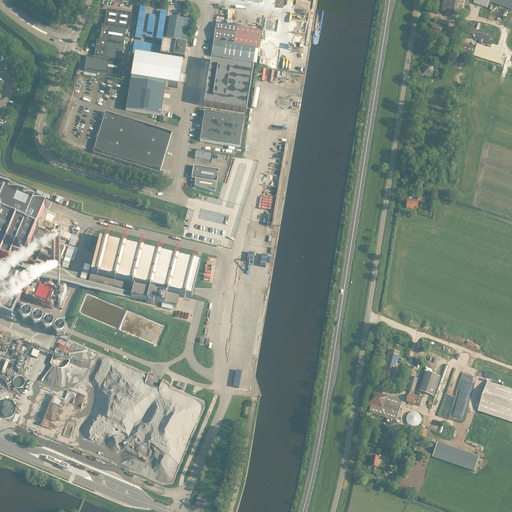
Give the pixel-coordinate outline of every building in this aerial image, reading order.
[(442,0),(441,11),(465,15),(467,0),(442,0)] [(511,0),(474,0),(474,3),(487,7),(489,1),(511,8),(511,0)] [(118,76),(120,62),(123,46),(124,46),(124,45),(123,45),(126,30),(129,30),(128,30),(128,27),(129,27),(129,26),(131,13),(107,9),(104,25),(101,25),(102,26),(100,33),(99,41),(96,41),(94,57),(85,56),(86,57),(84,71),(118,76)] [(165,39),(187,43),(191,19),(169,16),(165,39)] [(445,31),(448,25),(443,23),(442,26),(427,21),(423,33),(443,40),(446,32),(445,31)] [(211,56),(253,62),(256,47),(258,47),(261,30),(236,26),(216,23),(211,56)] [(471,27),(472,25),(468,24),(467,26),(465,25),(463,31),(474,34),(473,36),(489,40),(491,34),(481,31),(481,30),(476,29),(471,27)] [(160,54),(160,56),(184,59),(185,58),(185,56),(186,51),(187,45),(162,41),(160,54)] [(457,51),(473,56),(476,47),(460,42),(457,51)] [(179,88),(183,64),(134,56),(125,110),(161,116),(165,86),(179,88)] [(205,97),(204,106),(246,112),(253,67),(211,60),(209,69),(208,76),(206,91),(205,97)] [(421,75),(434,77),(435,65),(422,64),(421,75)] [(435,77),(442,78),(443,69),(439,68),(438,72),(436,72),(435,77)] [(199,141),(239,147),(244,117),(204,111),(199,141)] [(93,152),(159,173),(172,133),(105,112),(93,152)] [(194,158),(209,160),(210,154),(195,152),(194,158)] [(216,182),(218,170),(193,166),(191,178),(192,178),(193,181),(195,181),(194,186),(215,192),(216,182)] [(0,258),(0,259),(9,262),(12,255),(34,265),(47,233),(36,229),(44,210),(0,191),(0,258)] [(424,202),(425,198),(418,197),(418,200),(407,199),(406,205),(406,208),(414,209),(414,206),(417,207),(418,202),(424,202)] [(191,298),(192,294),(192,293),(200,261),(194,260),(194,259),(193,259),(193,260),(177,255),(176,254),(176,255),(159,251),(159,250),(158,251),(142,247),(142,246),(141,246),(141,247),(124,243),(124,242),(123,242),(107,238),(106,237),(106,238),(100,237),(88,284),(131,295),(131,296),(149,300),(148,303),(153,304),(154,302),(176,307),(179,295),(184,296),(184,297),(185,297),(185,296),(191,298)] [(381,379),(392,382),(395,367),(399,352),(389,350),(381,379)] [(420,391),(434,396),(440,376),(426,372),(420,391)] [(406,401),(420,405),(422,396),(416,395),(416,394),(413,393),(418,378),(411,376),(407,391),(410,392),(410,395),(407,394),(406,401)] [(478,411),(511,422),(511,389),(497,384),(498,382),(489,379),(478,411)] [(178,381),(176,386),(183,390),(186,384),(178,381)] [(370,407),(369,413),(396,421),(402,401),(369,391),(365,405),(370,407)] [(421,419),(421,417),(420,415),(420,414),(419,413),(417,412),(416,411),(414,411),(413,411),(411,411),(410,411),(408,412),(407,413),(406,414),(405,416),(405,417),(404,419),(405,421),(405,422),(406,424),(407,425),(408,426),(410,427),(412,427),(414,427),(416,427),(417,426),(419,425),(420,424),(421,422),(421,421),(421,419)] [(393,441),(392,443),(397,444),(400,434),(392,432),(390,440),(393,441)] [(437,443),(417,437),(413,451),(432,458),(437,443)] [(69,466),(69,465),(61,462),(63,463),(63,464),(60,463),(60,462),(47,456),(45,460),(58,465),(68,469),(69,466)] [(370,466),(377,467),(379,457),(372,456),(370,466)] [(206,498),(199,495),(194,505),(201,508),(206,498)]
